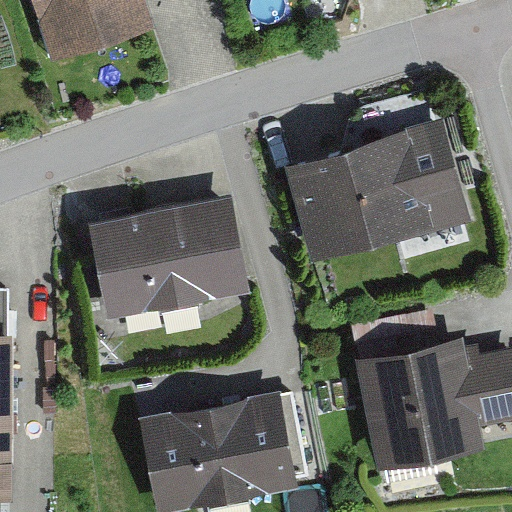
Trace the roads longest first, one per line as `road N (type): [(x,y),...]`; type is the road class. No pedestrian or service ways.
road 1 (residential): [(511,17),(342,64),(0,181)]
road 2 (unknown): [(225,104),(274,332),(255,354),(205,375)]
